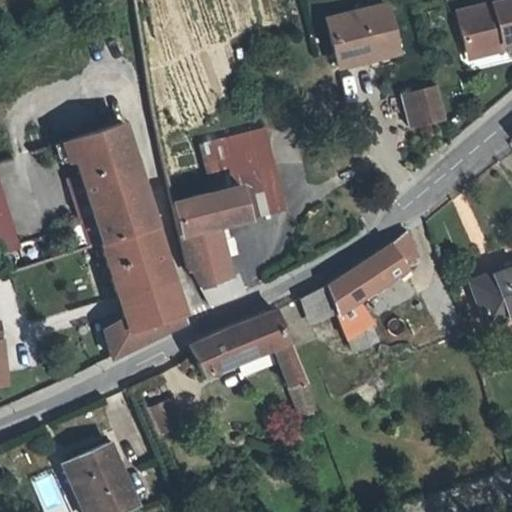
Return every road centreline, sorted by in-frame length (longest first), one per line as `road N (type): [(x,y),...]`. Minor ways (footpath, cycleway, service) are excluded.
road 1 (residential): [(199,329),(373,238),(511,120)]
road 2 (residential): [(199,329),(134,102)]
road 3 (residential): [(0,423),(107,381),(199,329)]
